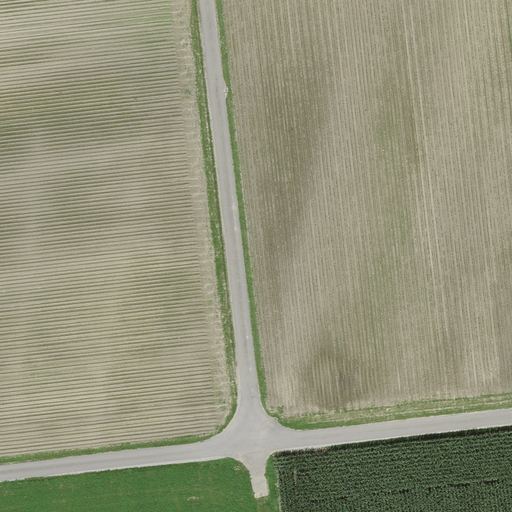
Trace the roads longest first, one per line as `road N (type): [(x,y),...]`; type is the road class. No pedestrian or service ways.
road 1 (track): [(511,417),(0,475)]
road 2 (track): [(206,0),(264,511)]
